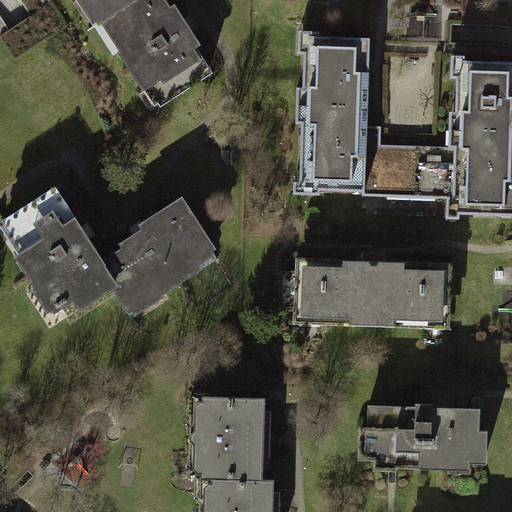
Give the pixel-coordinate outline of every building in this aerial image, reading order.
[(77,0),(141,97),(212,51),(187,12),(179,0),(77,0)] [(370,37),(304,37),(305,196),(367,194),(368,205),(454,205),(454,216),(511,214),(511,57),(452,56),(449,145),(378,145),(378,126),(367,126),(370,37)] [(89,225),(64,185),(5,222),(61,311),(109,281),(133,318),(223,261),(182,196),(129,229),(102,246),(89,225)] [(339,247),(293,247),(293,309),(444,309),(443,247),(339,247)] [(404,395),(364,395),(364,462),(390,462),(481,462),(481,395),(404,395)] [(268,399),(190,400),(191,477),(191,511),(269,511),(269,502),(269,478),(268,419),(268,399)]
